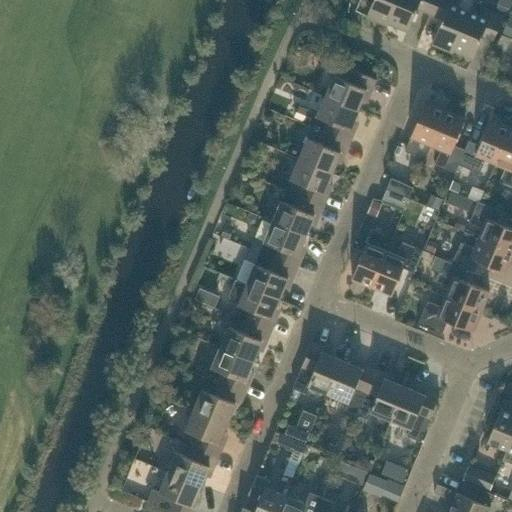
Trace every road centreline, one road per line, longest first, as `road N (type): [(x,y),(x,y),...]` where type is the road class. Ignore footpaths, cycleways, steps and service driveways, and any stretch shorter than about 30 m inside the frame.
road 1 (residential): [(320,300),(413,61),(511,101)]
road 2 (residential): [(229,511),(320,300)]
road 3 (residential): [(406,511),(466,358)]
road 4 (residential): [(466,358),(320,300)]
